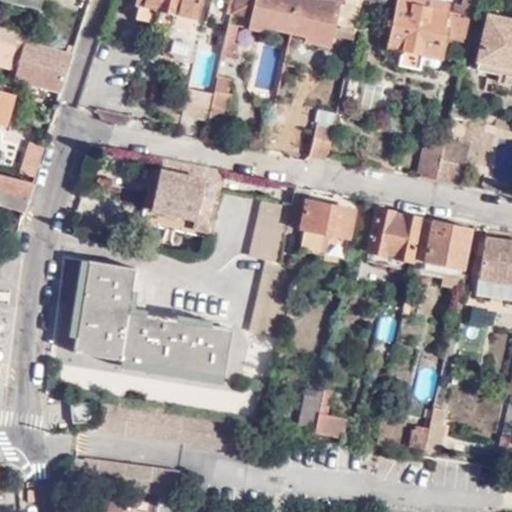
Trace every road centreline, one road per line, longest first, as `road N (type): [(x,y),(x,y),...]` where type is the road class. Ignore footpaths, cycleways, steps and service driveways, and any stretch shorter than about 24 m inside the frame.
road 1 (residential): [(64,120),(511,214)]
road 2 (residential): [(23,443),(41,210),(64,120)]
road 3 (residential): [(64,120),(96,0)]
